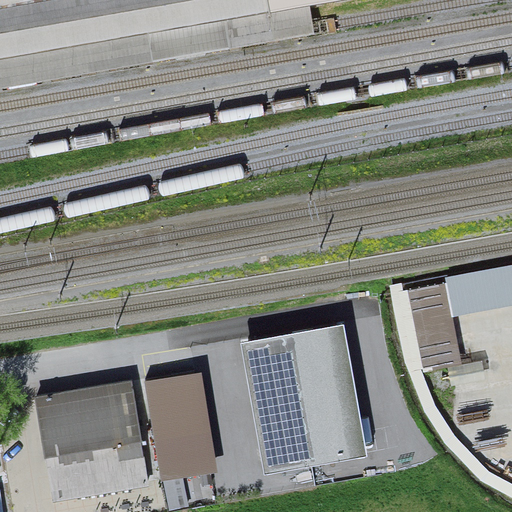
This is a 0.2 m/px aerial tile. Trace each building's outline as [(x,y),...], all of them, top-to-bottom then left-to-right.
[(0,0),(0,55),(269,9),(267,0),(0,0)] [(267,0),(269,9),(319,0),(267,0)] [(423,363),(461,356),(453,308),(511,297),(511,261),(409,280),(423,363)] [(342,321),(239,338),(261,470),(365,452),(342,321)] [(201,369),(143,378),(159,477),(217,468),(201,369)] [(130,378),(35,394),(52,499),(148,485),(130,378)]
